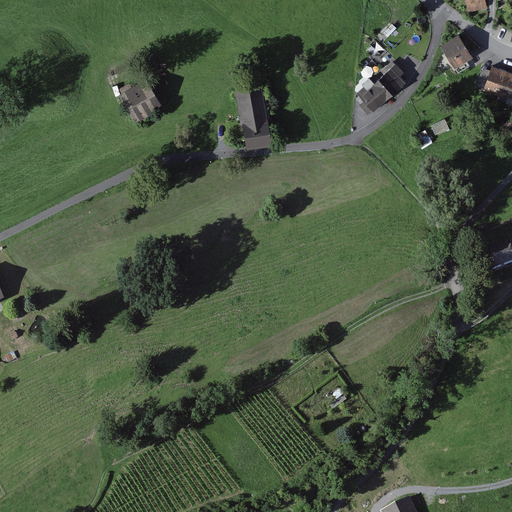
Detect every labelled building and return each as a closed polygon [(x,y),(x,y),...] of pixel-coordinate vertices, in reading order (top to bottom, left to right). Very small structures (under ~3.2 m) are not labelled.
[(463,0),(467,14),(487,9),(484,0),(463,0)] [(440,53),(453,74),(474,62),(461,40),(440,53)] [(358,101),(371,115),(404,86),(391,71),(358,101)] [(148,72),(117,88),(135,123),(166,107),(148,72)] [(488,75),(483,93),(511,101),(511,76),(510,81),(488,75)] [(244,144),(273,140),(265,86),(236,90),(244,144)] [(511,237),(484,250),(488,260),(492,269),(511,261),(511,237)] [(14,352),(6,355),(9,363),(18,360),(14,352)] [(345,395),(339,388),(332,394),(337,401),(345,395)] [(380,511),(416,511),(409,497),(380,511)]
